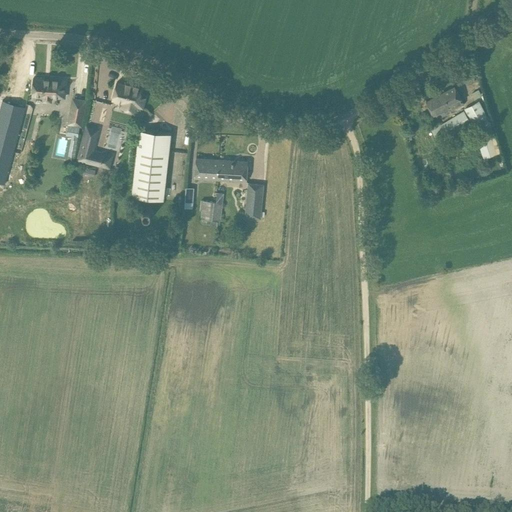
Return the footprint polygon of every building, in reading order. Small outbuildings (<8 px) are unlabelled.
[(64,97),(65,89),(66,79),(34,77),(32,95),(43,96),(43,101),(51,101),(51,96),(64,97)] [(140,96),(142,86),(131,83),(130,85),(117,82),(112,99),(113,100),(114,97),(126,100),(124,107),(122,106),(122,107),(136,111),(137,106),(143,107),(145,97),(140,96)] [(455,86),(427,101),(434,114),(435,114),(437,119),(451,111),(451,110),(464,103),(455,86)] [(481,95),(478,89),(472,93),(475,98),(481,95)] [(2,100),(0,108),(0,181),(5,183),(26,106),(2,100)] [(68,123),(81,125),(86,100),(85,100),(83,113),(71,110),(68,123)] [(479,100),(464,108),(475,129),(478,127),(481,133),(490,128),(487,123),(490,121),(479,100)] [(449,119),(432,130),(439,143),(472,124),(465,113),(464,111),(449,119)] [(139,129),(132,196),(164,200),(171,133),(139,129)] [(98,136),(83,133),(76,160),(110,169),(112,163),(103,160),(105,152),(95,149),(98,136)] [(495,134),(477,140),(482,158),(501,152),(495,134)] [(195,177),(218,179),(220,159),(196,157),(195,177)] [(220,159),(218,179),(246,181),(248,161),(220,159)] [(84,167),(83,172),(97,175),(98,170),(84,167)] [(245,217),(260,218),(263,185),(249,183),(245,217)] [(186,187),(184,208),(192,208),(194,188),(186,187)] [(220,220),(222,202),(206,200),(204,218),(220,220)] [(154,215),(154,212),(153,209),(150,207),(147,206),(144,207),(141,209),(140,211),(140,214),(140,217),(142,219),(145,221),(148,221),(151,220),(153,218),(154,215)]
